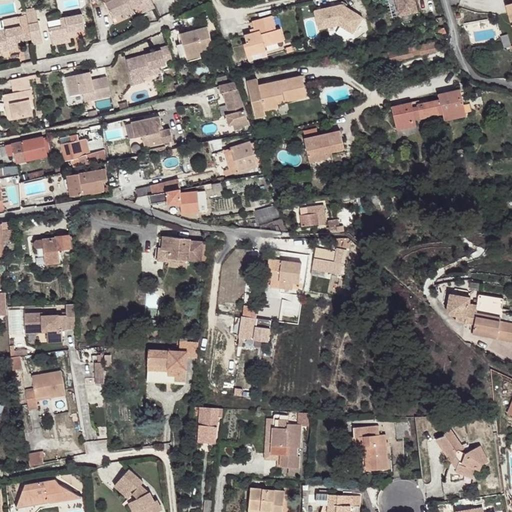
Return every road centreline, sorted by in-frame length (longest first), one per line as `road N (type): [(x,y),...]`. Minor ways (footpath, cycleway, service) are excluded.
road 1 (unknown): [(0,67),(73,58),(303,0)]
road 2 (residential): [(0,217),(111,199),(193,227),(274,233)]
road 3 (residential): [(444,0),(464,69),(511,84)]
